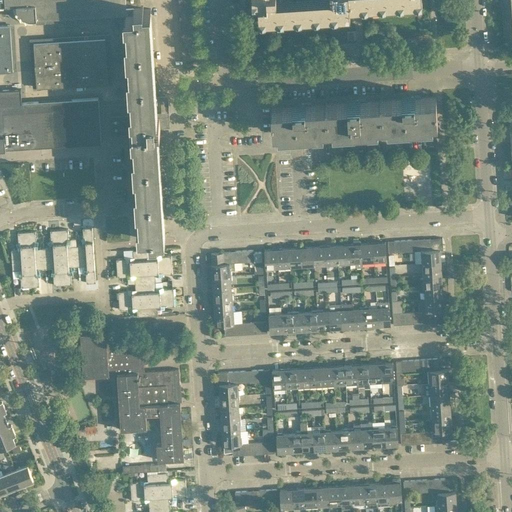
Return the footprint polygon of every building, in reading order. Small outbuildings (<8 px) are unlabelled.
[(36,19),(116,14),(115,0),(21,0),(22,5),(16,5),(17,6),(17,8),(17,9),(18,10),(18,11),(19,12),(20,13),(21,14),(22,15),(22,16),(24,17),(25,17),(26,18),(27,18),(28,19),(29,19),(31,19),(32,19),(36,19)] [(115,0),(116,14),(126,13),(150,11),(150,9),(151,9),(151,8),(143,9),(143,6),(143,5),(141,5),(140,0),(115,0)] [(252,0),(253,7),(258,6),(259,21),(350,15),(350,9),(367,8),(422,4),(421,0),(293,0),(284,1),(283,0),(252,0)] [(503,2),(503,9),(511,8),(511,0),(502,0),(503,2)] [(503,17),(504,21),(511,20),(511,8),(503,9),(504,17),(503,17)] [(130,118),(121,119),(122,129),(131,128),(131,129),(133,129),(140,233),(149,233),(149,238),(148,238),(149,240),(158,239),(158,238),(157,238),(157,236),(165,235),(164,220),(158,127),(170,127),(169,116),(157,116),(157,112),(156,100),(156,99),(156,95),(150,11),(126,13),(132,100),(132,101),(132,114),(133,118),(130,118)] [(0,24),(0,40),(11,40),(10,24),(0,24)] [(105,37),(69,39),(71,62),(77,62),(107,60),(105,37)] [(34,42),(35,64),(65,62),(71,62),(69,39),(34,42)] [(0,40),(0,55),(12,55),(11,40),(0,40)] [(12,55),(0,55),(0,70),(13,69),(12,55)] [(108,82),(107,60),(77,62),(78,84),(108,82)] [(65,62),(35,64),(37,87),(66,85),(65,62)] [(77,62),(71,62),(65,62),(66,85),(78,84),(77,62)] [(21,88),(0,89),(0,103),(22,102),(21,88)] [(381,97),(383,126),(438,122),(437,116),(436,96),(382,99),(381,97)] [(22,102),(0,103),(0,148),(41,146),(49,145),(100,142),(101,142),(99,105),(98,97),(22,102)] [(325,101),(326,129),(383,126),(381,97),(381,99),(325,103),(325,101)] [(324,103),(271,106),(272,116),(273,133),(326,129),(325,101),(324,101),(324,103)] [(83,244),(77,245),(77,255),(94,254),(92,227),(83,227),(84,237),(81,238),(83,244)] [(68,228),(59,229),(61,256),(77,255),(77,245),(70,245),(71,238),(69,238),(68,228)] [(51,247),(44,247),(45,257),(61,256),(59,229),(50,229),(51,239),(49,240),(51,247)] [(36,230),(27,231),(29,258),(45,257),(44,247),(38,248),(38,240),(36,240),(36,230)] [(11,249),(12,259),(29,258),(27,231),(18,232),(19,241),(16,242),(18,249),(11,249)] [(353,243),(349,243),(350,260),(350,261),(351,267),(357,266),(357,267),(363,267),(362,262),(361,242),(361,241),(360,240),(353,241),(353,242),(353,243)] [(361,242),(362,262),(368,262),(368,260),(374,260),(373,242),(369,242),(369,241),(368,241),(368,242),(361,243),(361,242)] [(377,241),(373,242),(374,260),(381,259),(381,261),(386,261),(385,241),(378,242),(378,241),(377,241)] [(337,244),(338,264),(344,264),(344,262),(350,261),(349,243),(345,243),(344,243),(344,244),(337,244)] [(313,245),(314,265),(320,265),(320,263),(326,263),(325,245),(321,245),(321,244),(320,245),(320,246),(314,246),(313,245)] [(329,244),(325,245),(326,263),(333,262),(333,264),(338,264),(337,244),(330,245),(330,244),(329,244)] [(305,246),(301,246),(302,264),(309,264),(309,266),(314,265),(313,245),(313,246),(306,246),(306,245),(305,245),(305,246)] [(289,247),(290,267),(296,267),(296,265),(302,264),(301,246),(297,246),(296,246),(296,247),(289,247)] [(278,266),(277,248),(273,248),(273,247),(272,248),(272,249),(265,249),(265,248),(266,268),(272,268),(272,266),(278,266)] [(281,247),(277,248),(278,266),(285,265),(285,267),(290,267),(289,247),(282,248),(282,247),(281,247)] [(154,248),(143,249),(144,265),(172,264),(171,255),(162,255),(161,253),(154,255),(154,248)] [(116,258),(117,267),(144,265),(143,249),(133,249),(134,256),(127,256),(126,258),(116,258)] [(421,256),(422,262),(441,261),(440,254),(441,254),(441,253),(441,249),(431,249),(425,250),(423,250),(423,256),(421,256)] [(262,251),(254,252),(254,261),(263,260),(262,251)] [(212,275),(232,274),(231,269),(235,269),(234,262),(230,262),(224,262),(223,252),(211,253),(212,263),(211,263),(211,264),(211,267),(211,268),(212,268),(213,275),(212,275)] [(96,281),(94,254),(77,255),(78,265),(85,265),(84,272),(86,272),(87,282),(96,281)] [(77,255),(61,256),(63,284),(72,283),(71,273),(73,273),(71,266),(78,265),(77,255)] [(61,256),(45,257),(45,267),(52,267),(51,274),(53,274),(54,284),(63,284),(61,256)] [(45,257),(29,258),(30,286),(39,285),(39,275),(41,275),(39,268),(45,267),(45,257)] [(29,258),(12,259),(13,270),(20,269),(19,276),(21,277),(22,286),(30,286),(29,258)] [(424,268),(424,274),(442,273),(442,269),(441,269),(441,261),(422,262),(422,268),(424,268)] [(144,265),(145,282),(156,281),(155,274),(162,275),(163,273),(172,273),(172,264),(144,265)] [(135,276),(135,282),(145,282),(144,265),(117,267),(118,276),(127,275),(128,277),(135,276)] [(423,281),(423,286),(443,285),(443,284),(442,285),(442,278),(443,278),(442,278),(442,273),(424,274),(424,281),(423,281)] [(212,283),(213,287),(231,286),(230,280),(232,280),(232,274),(212,275),(212,276),(213,276),(213,282),(212,283)] [(145,282),(147,298),(174,296),(173,287),(164,288),(163,286),(156,288),(156,281),(145,282)] [(118,291),(119,300),(147,298),(145,282),(135,282),(136,289),(129,288),(128,290),(118,291)] [(425,292),(426,298),(444,297),(443,293),(444,293),(443,293),(442,285),(443,285),(423,286),(423,292),(425,292)] [(214,299),(233,298),(233,293),(231,293),(231,286),(213,287),(213,292),(214,292),(214,299)] [(174,296),(147,298),(148,315),(158,314),(157,307),(164,308),(165,306),(175,305),(174,296)] [(424,310),(429,310),(435,310),(435,322),(444,321),(444,309),(443,302),(445,302),(444,302),(444,297),(426,298),(426,305),(424,305),(424,310)] [(147,298),(119,300),(120,309),(129,308),(130,310),(137,308),(137,315),(148,315),(147,298)] [(214,307),(214,311),(232,310),(232,304),(233,304),(233,298),(214,299),(214,300),(215,307),(214,307)] [(388,301),(377,302),(377,307),(378,326),(383,325),(383,326),(384,326),(384,324),(390,324),(390,325),(391,325),(390,314),(389,305),(389,301),(388,301)] [(341,302),(341,308),(342,328),(343,328),(342,327),(350,326),(350,328),(351,328),(354,327),(353,309),(353,302),(341,302)] [(360,308),(353,309),(354,327),(359,327),(360,327),(360,326),(366,326),(365,306),(359,307),(360,308)] [(371,306),(365,306),(366,326),(367,326),(366,325),(374,325),(374,326),(378,326),(377,307),(371,308),(371,306)] [(336,310),(329,310),(330,329),(335,328),(335,329),(336,329),(336,327),(342,327),(342,328),(341,308),(335,308),(336,310)] [(312,311),(305,312),(306,330),(311,330),(312,330),(312,329),(318,329),(317,309),(312,309),(312,311)] [(323,309),(317,309),(318,329),(319,329),(319,328),(326,328),(326,330),(327,329),(330,329),(329,310),(323,311),(323,309)] [(224,323),(230,323),(234,322),(234,317),(233,317),(232,310),(214,311),(215,315),(214,315),(214,316),(215,316),(216,323),(215,323),(215,324),(224,323)] [(299,310),(293,311),(294,331),(295,331),(295,330),(302,329),(302,331),(303,331),(303,330),(306,330),(305,312),(299,312),(299,310)] [(288,313),(281,313),(282,332),(287,331),(287,332),(288,332),(287,330),(294,330),(294,331),(293,311),(288,311),(288,313)] [(282,332),(281,313),(275,314),(275,312),(269,312),(270,332),(278,331),(278,333),(279,333),(279,332),(282,332)] [(80,333),(83,376),(82,376),(109,375),(108,374),(108,373),(117,372),(120,429),(147,427),(146,413),(160,412),(162,441),(157,442),(158,459),(184,457),(181,401),(180,401),(178,383),(180,383),(179,368),(144,371),(144,370),(141,370),(141,362),(144,361),(143,350),(116,352),(115,334),(106,334),(105,332),(106,332),(106,331),(80,333)] [(369,363),(370,382),(375,382),(375,380),(382,380),(381,361),(377,362),(377,361),(376,361),(376,362),(370,363),(370,362),(369,362),(369,363)] [(386,361),(381,361),(382,380),(388,379),(388,381),(394,381),(393,361),(392,361),(386,362),(386,361)] [(362,363),(357,363),(358,381),(358,386),(364,385),(365,387),(370,387),(370,382),(369,363),(362,363),(362,362),(362,363)] [(345,364),(346,384),(352,383),(351,382),(358,381),(357,363),(353,363),(353,364),(346,364),(345,364)] [(321,366),(322,385),(328,385),(327,383),(334,383),(333,365),(329,365),(329,364),(329,365),(322,366),(322,365),(321,365),(321,366)] [(338,364),(333,365),(334,383),(340,383),(340,384),(346,384),(345,364),(338,365),(338,364)] [(314,366),(309,366),(310,384),(316,384),(316,386),(322,385),(321,366),(314,366),(314,365),(314,366)] [(297,367),(298,387),(304,387),(304,385),(310,384),(309,366),(305,367),(305,366),(305,367),(298,367),(297,367)] [(286,386),(285,368),(281,368),(281,367),(280,368),(281,369),(273,369),(273,368),(272,368),(274,392),(286,391),(286,386)] [(290,367),(285,368),(286,386),(292,385),(293,387),(298,387),(297,367),(290,368),(290,367),(289,367),(290,367)] [(433,370),(428,370),(429,377),(429,382),(448,381),(449,381),(448,381),(448,374),(449,374),(448,369),(449,369),(438,369),(433,370)] [(228,383),(227,371),(218,372),(218,384),(219,384),(220,388),(219,388),(219,389),(220,395),(239,394),(239,389),(237,389),(236,382),(234,382),(228,383)] [(431,388),(432,394),(450,393),(450,389),(449,389),(448,381),(429,382),(429,388),(431,388)] [(430,401),(430,406),(450,405),(449,399),(451,399),(451,398),(450,398),(450,393),(432,394),(432,401),(430,401)] [(220,403),(220,407),(238,406),(237,400),(239,400),(239,394),(220,395),(219,395),(219,396),(220,396),(220,402),(219,403),(220,403)] [(433,412),(433,418),(451,417),(451,413),(450,413),(450,405),(430,406),(431,412),(433,412)] [(221,412),(222,419),(241,418),(240,413),(238,413),(238,406),(220,407),(220,411),(220,412),(221,412)] [(427,431),(430,431),(432,430),(436,430),(442,430),(451,429),(452,429),(451,429),(451,422),(452,422),(451,422),(451,417),(433,418),(427,418),(427,431)] [(222,427),(222,431),(239,430),(239,424),(241,424),(241,418),(222,419),(222,426),(221,426),(221,427),(222,427)] [(0,434),(14,429),(12,424),(8,425),(6,419),(0,420),(0,434)] [(307,421),(300,422),(301,430),(302,449),(309,449),(309,450),(314,450),(313,431),(308,432),(307,421)] [(372,422),(360,422),(360,423),(361,428),(362,446),(366,446),(366,445),(374,444),(372,426),(372,422)] [(354,427),(348,427),(350,446),(357,445),(357,447),(362,446),(361,428),(360,423),(354,424),(354,427)] [(391,427),(384,427),(386,445),(390,445),(390,443),(397,443),(397,444),(398,444),(397,424),(391,425),(391,427)] [(313,431),(314,450),(319,449),(319,448),(326,447),(325,429),(324,425),(312,425),(313,431)] [(378,425),(372,426),(374,444),(381,444),(381,445),(386,445),(384,427),(378,427),(378,425)] [(343,429),(337,430),(338,448),(342,448),(342,446),(350,446),(348,427),(343,428),(343,429)] [(0,448),(6,446),(15,442),(13,435),(16,434),(14,429),(0,434),(0,448)] [(330,429),(325,429),(326,447),(333,447),(333,448),(338,448),(337,430),(330,430),(330,429)] [(222,435),(222,436),(223,436),(223,442),(223,443),(224,443),(224,451),(232,451),(232,442),(238,442),(242,442),(244,442),(248,442),(248,430),(240,430),(239,430),(222,431),(222,435)] [(295,433),(289,433),(290,451),(295,451),(295,449),(302,449),(301,430),(295,431),(295,433)] [(290,451),(289,433),(282,433),(282,432),(276,432),(278,451),(278,450),(285,450),(285,451),(290,451)] [(96,471),(121,470),(120,455),(96,456),(96,471)] [(158,463),(123,465),(123,472),(159,470),(158,464),(158,463)] [(27,465),(15,469),(21,485),(33,480),(27,465)] [(15,469),(3,474),(9,489),(21,485),(15,469)] [(131,482),(131,491),(159,489),(158,472),(147,473),(148,480),(141,479),(140,481),(131,482)] [(168,472),(158,472),(159,489),(186,487),(186,478),(176,479),(175,477),(168,478),(168,472)] [(3,474),(0,474),(0,492),(9,489),(3,474)] [(392,480),(388,481),(389,499),(395,498),(396,500),(401,500),(400,478),(392,479),(392,480)] [(383,483),(376,483),(378,505),(389,505),(389,499),(388,481),(383,481),(383,483)] [(359,484),(352,485),(353,503),(359,503),(359,501),(365,500),(364,482),(359,483),(359,484)] [(369,482),(364,482),(365,500),(366,507),(378,506),(378,505),(376,483),(369,484),(369,482)] [(335,486),(328,486),(329,505),(335,504),(335,502),(341,502),(340,484),(335,484),(335,486)] [(345,484),(340,484),(341,502),(348,501),(348,503),(353,503),(352,485),(345,485),(345,484)] [(312,487),(304,488),(305,506),(311,506),(311,504),(317,503),(316,485),(311,486),(312,487)] [(321,485),(316,485),(317,503),(324,503),(324,505),(329,505),(328,486),(321,487),(321,485)] [(159,489),(160,505),(170,504),(169,498),(177,499),(177,497),(187,496),(186,487),(159,489)] [(293,505),(292,487),(287,487),(288,489),(281,489),(281,488),(280,488),(281,508),(287,507),(287,506),(293,505)] [(297,487),(292,487),(293,505),(300,505),(300,507),(305,506),(304,488),(297,488),(297,487)] [(149,499),(149,506),(160,505),(159,489),(131,491),(132,499),(142,499),(142,501),(149,499)] [(437,498),(437,504),(456,503),(455,495),(456,495),(456,491),(446,491),(440,492),(437,492),(438,492),(439,498),(437,498)] [(435,511),(457,511),(457,510),(456,510),(456,503),(437,504),(435,504),(435,511)]
